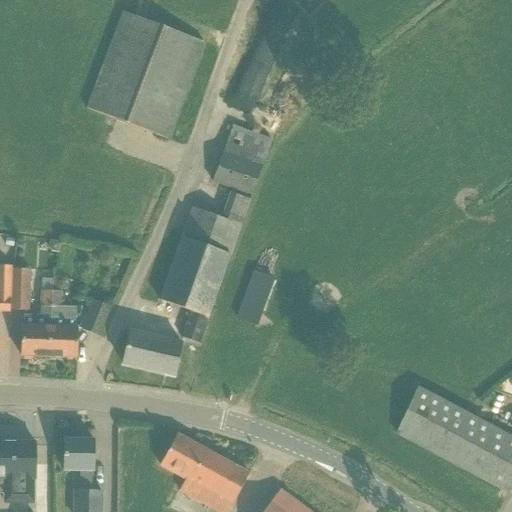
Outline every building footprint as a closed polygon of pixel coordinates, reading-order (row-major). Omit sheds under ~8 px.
[(86,109),(148,133),(167,140),(203,43),(184,36),(122,13),(86,109)] [(212,183),(231,189),(251,197),(271,141),(252,134),(233,127),(212,183)] [(192,208),(183,234),(159,301),(190,313),(181,338),(198,345),(205,326),(249,201),(230,194),(222,219),(192,208)] [(50,241),(49,248),(51,252),(59,253),(60,243),(50,241)] [(0,312),(10,313),(10,312),(12,270),(12,267),(0,266),(0,312)] [(12,270),(10,312),(29,312),(30,271),(12,270)] [(257,326),(274,280),(254,272),(237,319),(257,326)] [(21,327),(20,356),(49,357),(50,340),(51,328),(51,307),(52,292),(54,283),(53,283),(43,282),(41,307),(39,306),(38,316),(23,315),(22,327),(21,327)] [(50,340),(49,357),(76,358),(78,329),(75,329),(76,309),(60,308),(62,283),(54,283),(52,292),(51,307),(51,328),(50,340)] [(98,336),(110,308),(94,301),(82,329),(98,336)] [(174,377),(181,344),(130,331),(122,365),(174,377)] [(510,495),(511,490),(511,435),(421,387),(406,417),(396,434),(510,495)] [(228,511),(239,492),(248,474),(177,435),(168,453),(160,466),(186,480),(180,492),(216,511),(228,511)] [(0,479),(4,479),(4,503),(34,504),(34,481),(35,481),(36,442),(1,441),(1,438),(0,438),(0,479)] [(64,441),(64,471),(80,472),(80,493),(74,493),(74,511),(102,511),(102,493),(90,493),(90,487),(92,487),(92,472),(93,441),(64,441)] [(305,511),(277,491),(266,507),(262,511),(305,511)]
